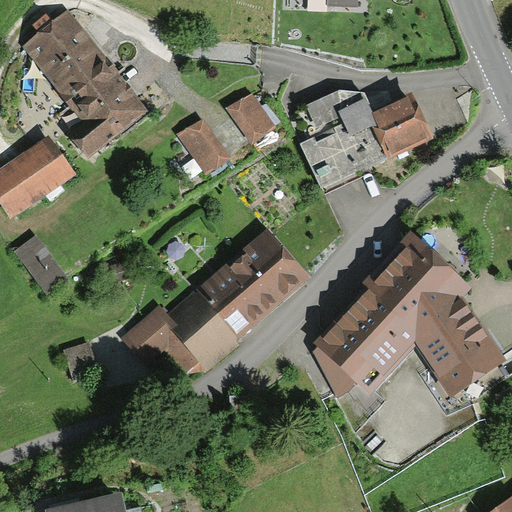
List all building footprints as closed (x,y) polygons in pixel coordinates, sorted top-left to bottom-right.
[(68,18),(24,50),(79,126),(63,138),(78,158),(138,115),(68,18)] [(331,96),(291,114),(302,137),(294,141),(319,194),(424,146),(404,102),(370,118),(360,98),(331,96)] [(249,97),(224,113),(246,146),(270,131),(249,97)] [(200,124),(177,139),(205,180),(227,165),(200,124)] [(64,177),(41,144),(0,172),(0,214),(3,219),(64,177)] [(163,305),(121,343),(142,367),(165,346),(192,376),(300,278),(262,236),(174,316),(163,305)] [(30,242),(12,255),(44,296),(62,283),(30,242)] [(408,244),(322,343),(370,387),(415,337),(453,390),(497,360),(451,299),(462,290),(408,244)] [(81,349),(59,357),(67,381),(89,374),(81,349)] [(511,511),(511,502),(498,511),(511,511)] [(116,511),(115,503),(70,511),(116,511)]
